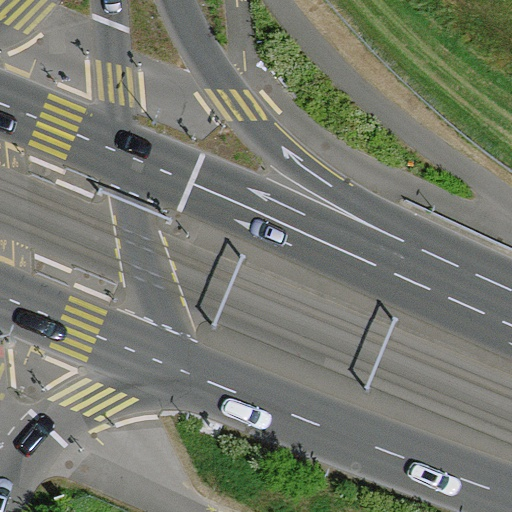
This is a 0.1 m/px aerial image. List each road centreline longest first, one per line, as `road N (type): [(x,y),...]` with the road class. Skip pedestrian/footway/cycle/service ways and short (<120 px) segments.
road 1 (primary): [(165,364),(511,495)]
road 2 (primary): [(408,272),(234,103),(177,0)]
road 3 (primary): [(408,272),(129,155)]
road 4 (primary): [(129,155),(165,364)]
road 5 (primary): [(0,296),(165,364)]
road 6 (unclassified): [(8,425),(165,364)]
road 7 (secondary): [(110,0),(129,155)]
road 8 (primary): [(129,155),(0,100)]
